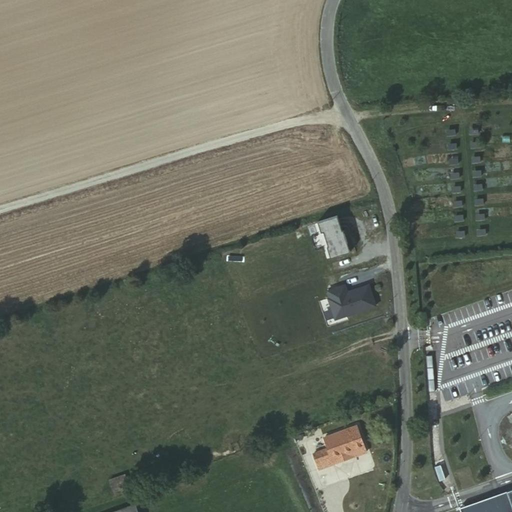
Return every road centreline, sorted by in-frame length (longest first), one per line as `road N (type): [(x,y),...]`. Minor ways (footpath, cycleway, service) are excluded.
road 1 (tertiary): [(334,0),(326,55),(385,198),(394,248),(406,397),(398,511)]
road 2 (track): [(346,114),(282,125),(0,211)]
